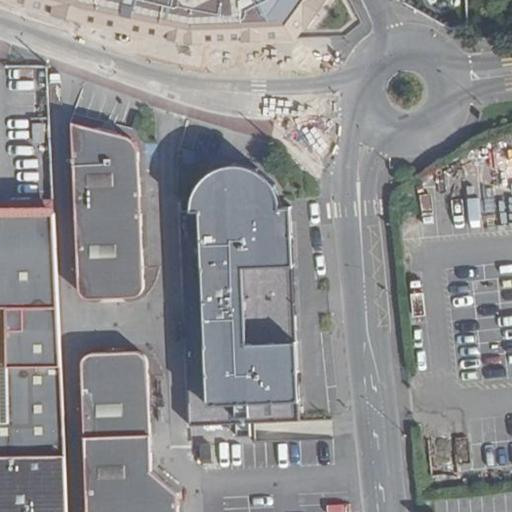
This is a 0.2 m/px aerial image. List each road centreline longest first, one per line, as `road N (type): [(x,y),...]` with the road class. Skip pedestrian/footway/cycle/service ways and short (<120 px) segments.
road 1 (unclassified): [(357,184),(384,511)]
road 2 (tertiary): [(0,20),(211,90)]
road 3 (unclassified): [(211,90),(314,138),(357,184)]
road 4 (tertiary): [(211,90),(359,96)]
